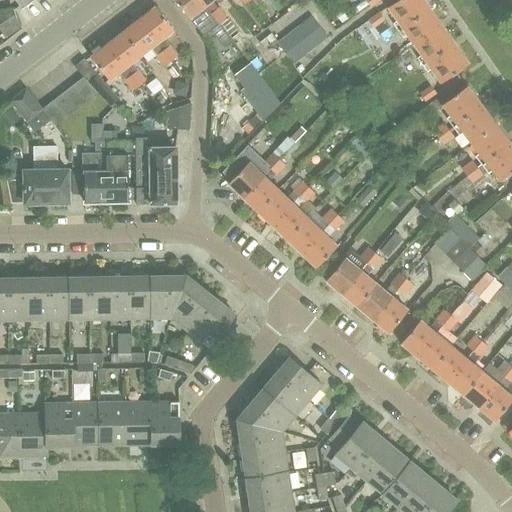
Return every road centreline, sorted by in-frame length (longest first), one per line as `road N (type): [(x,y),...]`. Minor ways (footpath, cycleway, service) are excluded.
road 1 (residential): [(289,309),(191,235),(0,238)]
road 2 (residential): [(511,507),(444,436),(289,309)]
road 3 (residential): [(216,511),(209,406),(289,309)]
road 4 (residential): [(0,77),(102,0)]
